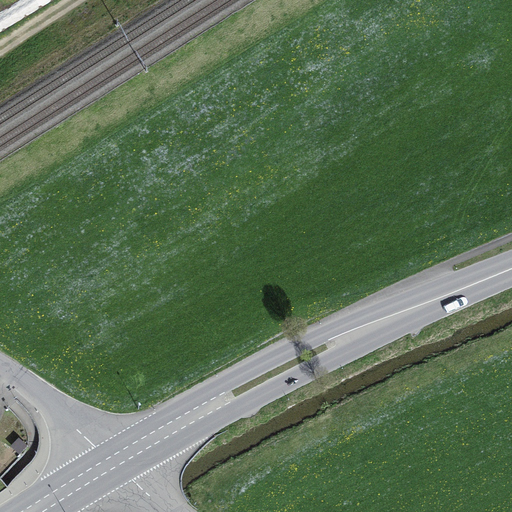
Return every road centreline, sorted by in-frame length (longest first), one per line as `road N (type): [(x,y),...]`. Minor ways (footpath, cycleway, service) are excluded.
road 1 (secondary): [(511,261),(203,406),(111,461)]
road 2 (unclassified): [(111,461),(0,367)]
